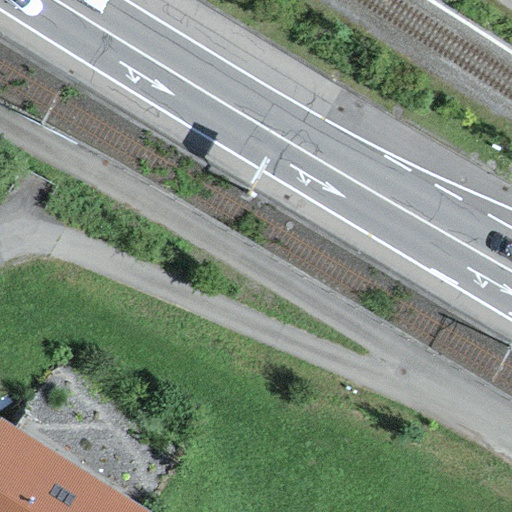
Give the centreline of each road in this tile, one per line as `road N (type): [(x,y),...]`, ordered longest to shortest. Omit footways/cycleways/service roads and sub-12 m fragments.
road 1 (unclassified): [(511,414),(0,117)]
road 2 (primary): [(511,270),(54,0)]
